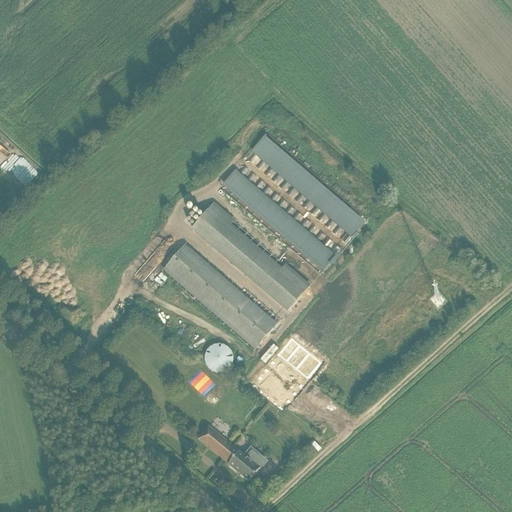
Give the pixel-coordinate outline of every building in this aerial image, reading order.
[(254,152),(353,237),(365,223),(266,138),(254,152)] [(224,187),(322,272),(335,258),(236,173),(224,187)] [(231,225),(234,222),(213,204),(192,229),(288,312),(309,287),(284,266),(282,269),(231,225)] [(165,269),(257,348),(275,327),(183,247),(165,269)] [(128,338),(140,329),(137,324),(125,334),(128,338)] [(317,361),(288,337),(249,384),(278,408),(317,361)] [(204,359),(204,360),(204,361),(205,363),(205,364),(206,365),(206,366),(207,367),(208,368),(208,369),(209,370),(210,371),(211,371),(213,372),(214,373),(216,373),(217,373),(219,373),(220,373),(221,373),(222,373),(224,373),(225,372),(226,371),(227,371),(228,370),(229,369),(230,368),(230,367),(231,366),(232,365),(232,364),(233,363),(233,361),(233,360),(233,359),(233,358),(233,356),(233,355),(232,354),(232,353),(231,352),(230,351),(230,350),(229,349),(228,348),(227,347),(226,347),(225,346),(224,345),(222,345),(221,345),(220,345),(219,345),(217,345),(216,345),(215,345),(214,345),(213,346),(211,347),(210,347),(209,348),(208,349),(208,350),(207,351),(206,352),(206,353),(205,354),(205,355),(204,356),(204,358),(204,359)] [(191,383),(201,395),(214,383),(206,375),(201,379),(198,376),(191,383)] [(228,465),(249,482),(260,470),(253,464),(259,457),(252,451),(246,458),(207,426),(197,438),(229,464),(228,465)]
